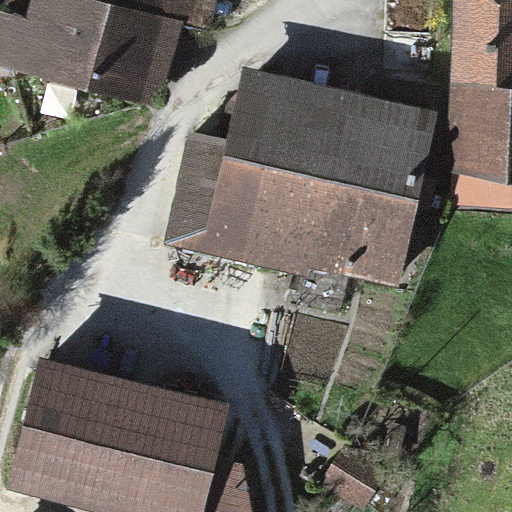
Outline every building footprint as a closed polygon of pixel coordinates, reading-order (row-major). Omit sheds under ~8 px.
[(29,0),(12,75),(141,104),(159,25),(194,32),(201,0),(29,0)] [(511,0),(436,0),(435,171),(447,172),(447,204),(511,205),(511,0)] [(418,122),(232,81),(216,153),(182,145),(160,245),(305,278),(309,259),(384,275),(418,122)] [(230,415),(47,372),(19,490),(111,511),(206,511),(217,467),(230,415)] [(511,511),(511,414),(458,396),(418,511),(511,511)] [(206,511),(282,511),(268,476),(217,467),(206,511)]
